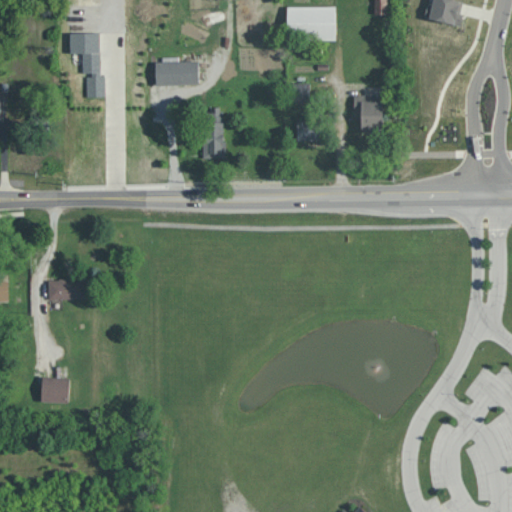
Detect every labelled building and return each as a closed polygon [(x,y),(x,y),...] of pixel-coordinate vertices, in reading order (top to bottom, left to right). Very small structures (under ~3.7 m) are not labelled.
[(374,0),(374,13),(388,14),(387,0),(374,0)] [(458,24),(464,1),(459,0),(434,0),(430,17),(458,24)] [(336,6),(288,6),(288,37),(337,36),(336,6)] [(74,29),(66,29),(67,46),(93,45),(93,28),(101,28),(101,14),(73,15),(74,29)] [(157,84),(199,83),(198,60),(156,61),(157,84)] [(88,96),(106,96),(105,75),(87,76),(88,96)] [(293,104),(311,103),(310,81),(292,81),(293,104)] [(362,130),(384,130),(383,94),(354,95),(354,116),(362,116),(362,130)] [(225,157),(223,108),(203,109),(204,157),(225,157)] [(297,121),(298,140),(321,139),(320,120),(297,121)] [(88,297),(88,278),(48,279),(49,299),(88,297)] [(70,377),(43,376),(42,401),(69,402),(70,377)] [(367,511),(358,503),(349,511),(367,511)]
